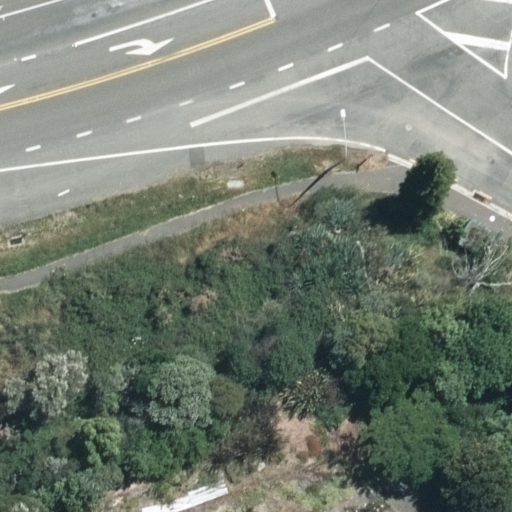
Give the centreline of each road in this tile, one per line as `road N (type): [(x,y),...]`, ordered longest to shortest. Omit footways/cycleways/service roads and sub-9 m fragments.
road 1 (trunk): [(0,79),(276,0)]
road 2 (residential): [(511,157),(280,0)]
